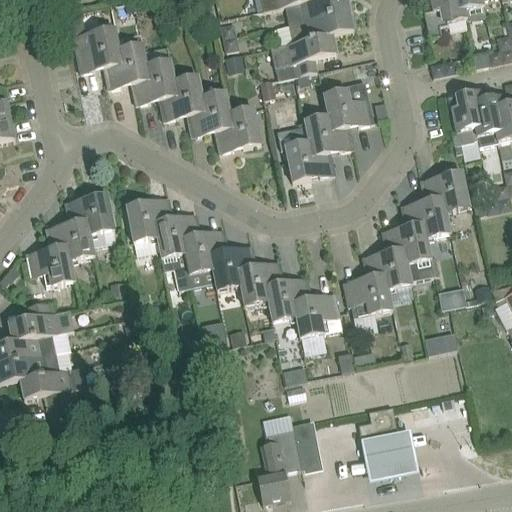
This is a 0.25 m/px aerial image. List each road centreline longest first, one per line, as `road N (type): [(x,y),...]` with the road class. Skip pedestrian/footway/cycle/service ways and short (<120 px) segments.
road 1 (residential): [(66,155),(86,140),(114,137),(256,219),(279,228),(307,225),(346,217),(384,179),(404,148),(401,98)]
road 2 (residential): [(66,155),(54,138),(24,0)]
